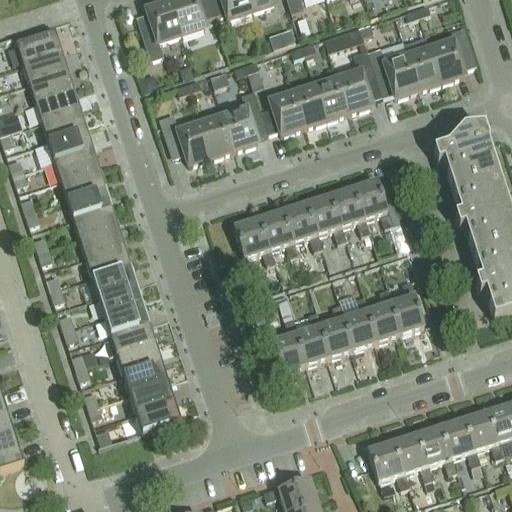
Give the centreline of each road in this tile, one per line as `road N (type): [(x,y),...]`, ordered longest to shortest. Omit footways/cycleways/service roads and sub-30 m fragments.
road 1 (residential): [(157,225),(507,111)]
road 2 (residential): [(0,259),(79,508),(115,497)]
road 3 (residential): [(233,459),(511,369)]
road 4 (residential): [(233,459),(157,225)]
road 5 (residential): [(157,225),(84,0)]
road 6 (residential): [(115,497),(233,459)]
